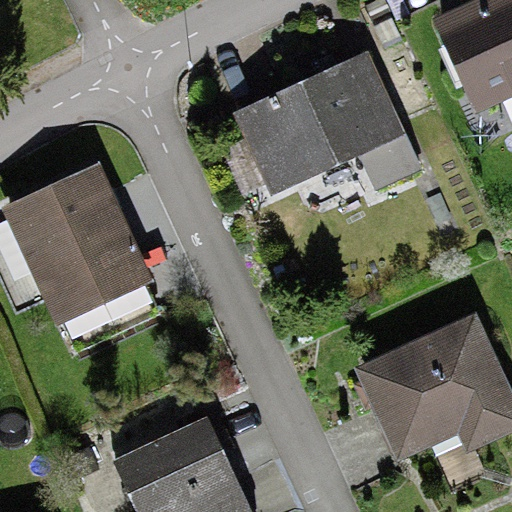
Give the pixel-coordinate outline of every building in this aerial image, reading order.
[(479,102),(511,87),(511,0),(495,0),(444,24),(479,102)] [(363,54),(238,111),(270,182),(359,141),(382,185),(420,167),(404,133),(400,134),(363,54)] [(157,312),(93,168),(11,207),(76,350),(157,312)] [(511,413),(471,324),(367,372),(402,449),(441,431),(435,419),(456,409),(471,441),(511,421),(511,413)] [(251,511),(208,419),(116,462),(139,511),(251,511)]
